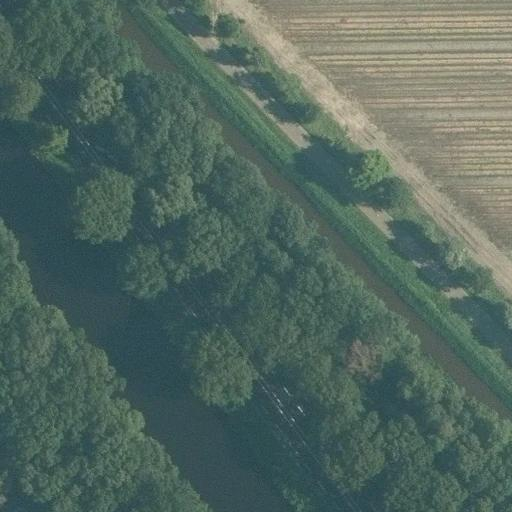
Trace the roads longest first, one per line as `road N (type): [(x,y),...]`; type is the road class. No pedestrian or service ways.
road 1 (primary): [(358,511),(0,29)]
road 2 (unclassified): [(511,348),(167,0)]
road 3 (track): [(0,357),(112,511)]
